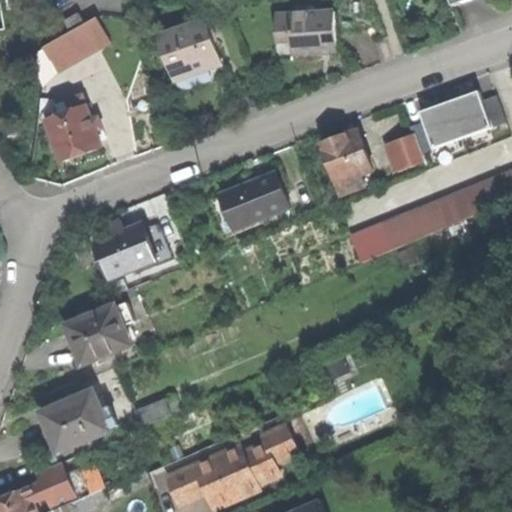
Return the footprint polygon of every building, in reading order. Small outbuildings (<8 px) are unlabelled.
[(70,31),(84,24),(79,14),(65,21),(70,31)] [(326,53),(337,52),(335,14),(315,15),(278,17),(279,41),(292,40),(293,54),(323,53),(326,53)] [(45,49),(58,73),(100,49),(110,43),(96,19),(45,49)] [(208,69),(223,64),(214,38),(208,22),(160,38),(174,77),(207,66),(208,69)] [(469,95),(451,102),(464,139),(494,129),(484,102),(480,91),(469,95)] [(62,163),(103,148),(97,132),(93,121),(84,95),(69,101),(73,112),(47,122),(62,163)] [(484,102),(494,129),(508,124),(498,97),(484,102)] [(435,149),(464,139),(451,102),(431,109),(422,112),(426,122),(435,149)] [(99,118),(93,121),(97,132),(100,131),(104,129),(99,118)] [(421,154),(435,149),(426,122),(411,127),(415,137),(421,154)] [(324,145),(339,185),(363,176),(374,172),(359,132),(356,133),(349,136),(324,145)] [(388,147),(397,172),(424,163),(421,154),(415,137),(412,138),(388,147)] [(511,173),(352,239),(363,267),(479,217),(511,202),(511,173)] [(222,197),(235,230),(261,220),(291,208),(278,175),(256,183),(251,185),(222,197)] [(363,176),(339,185),(343,196),(367,187),(363,176)] [(109,226),(113,237),(126,232),(122,221),(114,224),(109,226)] [(160,223),(146,229),(150,239),(164,233),(160,223)] [(157,262),(159,261),(150,239),(146,229),(144,225),(126,232),(113,237),(96,244),(102,258),(111,281),(157,262)] [(175,260),(164,233),(150,239),(159,261),(157,262),(159,267),(175,260)] [(415,248),(400,253),(405,267),(419,262),(415,248)] [(133,346),(126,328),(137,323),(129,304),(119,309),(118,306),(69,326),(70,331),(85,365),(106,357),(133,346)] [(330,381),(350,373),(344,357),(324,366),(330,381)] [(44,414),(61,453),(112,431),(111,430),(119,426),(111,407),(103,410),(95,392),(61,407),(44,414)] [(143,428),(172,416),(166,402),(142,412),(136,414),(143,428)] [(245,453),(259,485),(282,475),(277,463),(300,453),(288,426),(264,437),(267,443),(245,453)] [(261,490),(259,485),(245,453),(242,446),(169,478),(181,505),(208,493),(214,507),(215,509),(261,490)] [(41,483),(34,486),(40,502),(36,504),(39,511),(51,511),(56,510),(74,502),(79,500),(62,463),(49,469),(37,474),(41,483)] [(151,482),(146,470),(123,480),(128,492),(151,482)] [(0,511),(39,511),(36,504),(40,502),(34,486),(0,501),(0,511)] [(74,502),(56,510),(56,511),(85,511),(111,501),(105,488),(79,500),(74,502)] [(331,511),(323,494),(281,511),(331,511)]
